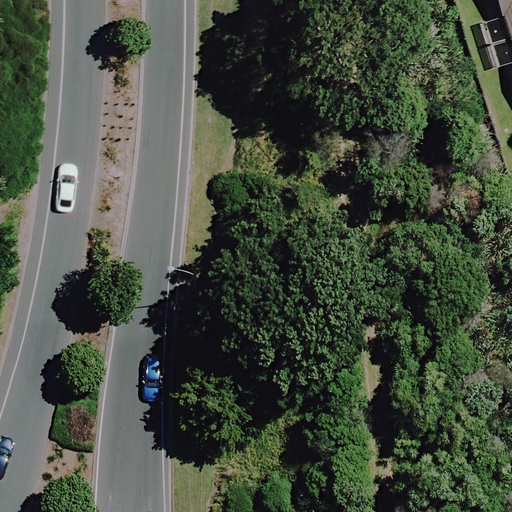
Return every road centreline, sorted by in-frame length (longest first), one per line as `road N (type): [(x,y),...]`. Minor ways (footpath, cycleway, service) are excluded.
road 1 (secondary): [(1,511),(53,294),(82,71),(81,0)]
road 2 (secondary): [(190,0),(132,511)]
